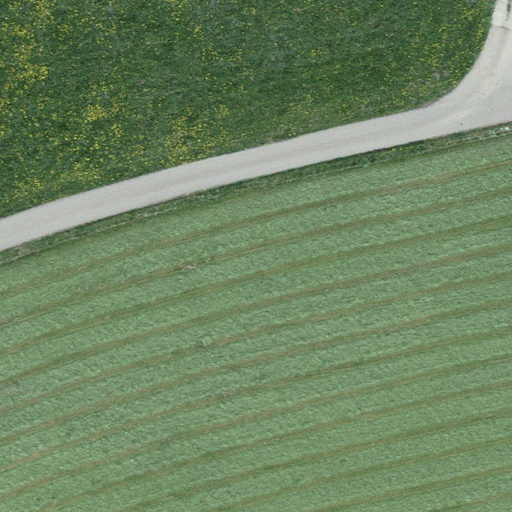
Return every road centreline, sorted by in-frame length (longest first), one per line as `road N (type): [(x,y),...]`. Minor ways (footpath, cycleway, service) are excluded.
road 1 (residential): [(0,234),(197,173),(511,104)]
road 2 (track): [(509,0),(467,116)]
